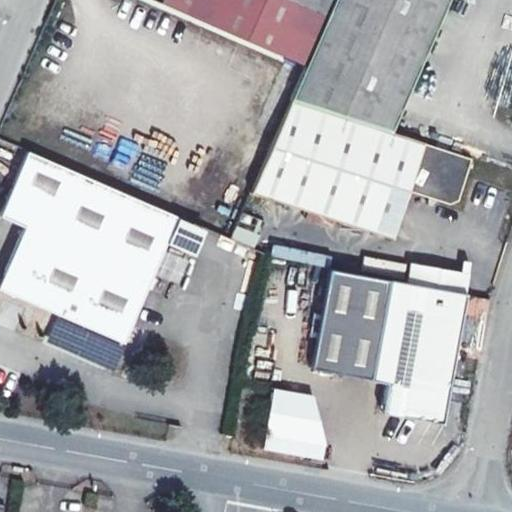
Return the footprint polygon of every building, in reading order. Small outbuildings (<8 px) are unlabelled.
[(158,0),(155,7),(203,28),(215,0),(158,0)] [(215,0),(203,28),(278,59),(304,0),(215,0)] [(319,0),(304,0),(278,59),(302,70),(331,5),(319,0)] [(390,136),(448,0),(332,0),(331,5),(302,70),(287,104),(390,136)] [(467,163),(390,136),(287,104),(250,192),(387,241),(413,196),(447,206),(454,205),(467,163)] [(169,218),(164,217),(136,200),(21,150),(0,196),(0,221),(15,229),(0,266),(0,294),(116,347),(138,294),(150,300),(156,287),(142,278),(158,244),(169,218)] [(136,200),(164,217),(169,208),(139,194),(136,200)] [(186,256),(197,231),(169,218),(158,244),(186,256)] [(369,380),(386,283),(326,272),(308,369),(369,380)] [(465,297),(386,283),(369,380),(384,386),(381,413),(443,421),(453,356),(465,297)] [(484,301),(465,297),(453,356),(472,359),(484,301)] [(261,451),(315,460),(325,398),(272,389),(261,451)]
